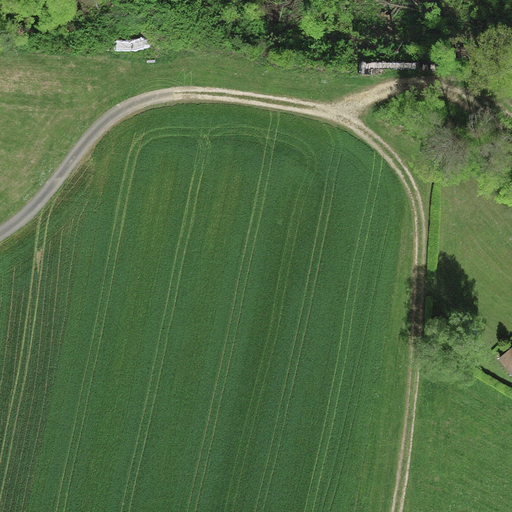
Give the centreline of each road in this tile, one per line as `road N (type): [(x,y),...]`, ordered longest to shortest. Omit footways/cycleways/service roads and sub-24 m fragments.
road 1 (track): [(394,511),(421,236),(413,195),(379,145),(329,110),(214,94),(145,95),(89,134),(0,234)]
road 2 (track): [(339,117),(373,89),(409,77),(475,106),(511,149)]
